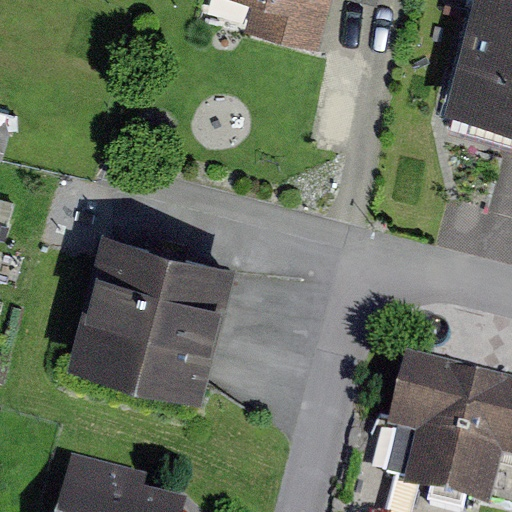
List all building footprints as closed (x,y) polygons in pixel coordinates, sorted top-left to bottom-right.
[(339,0),(219,0),(219,3),(333,30),(339,0)] [(511,0),(487,0),(468,87),(511,96),(511,0)] [(243,242),(123,215),(94,340),(214,367),(243,242)] [(511,377),(423,357),(400,455),(511,481),(511,377)] [(186,511),(193,486),(90,462),(78,511),(186,511)]
